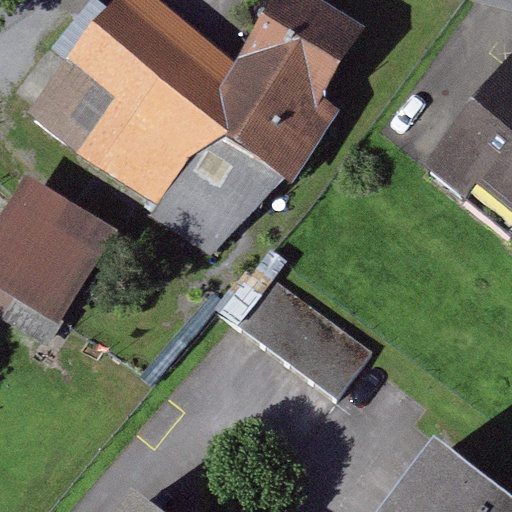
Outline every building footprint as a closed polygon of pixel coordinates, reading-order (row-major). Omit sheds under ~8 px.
[(144,0),(128,0),(35,116),(215,249),(292,181),(334,115),(314,104),(356,39),(317,13),(297,0),(287,0),(250,59),(239,76),(182,31),(165,16),(144,0)] [(511,75),(431,179),(511,241),(511,75)] [(36,188),(0,245),(0,293),(63,332),(120,240),(36,188)] [(291,368),(337,403),(370,359),(273,285),(240,329),(291,368)] [(399,511),(498,511),(434,465),(399,511)]
